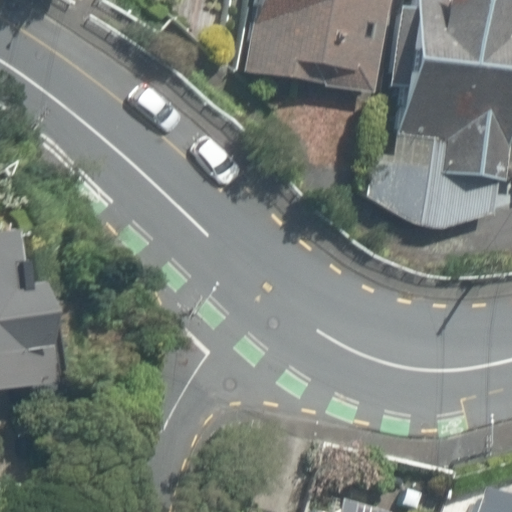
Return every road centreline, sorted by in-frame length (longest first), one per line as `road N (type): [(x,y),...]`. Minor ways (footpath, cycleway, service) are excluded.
road 1 (secondary): [(0,60),(117,152),(258,283)]
road 2 (secondary): [(258,283),(284,310),(386,360),(435,370),(511,358)]
road 3 (residential): [(142,511),(163,431),(207,351),(258,283)]
